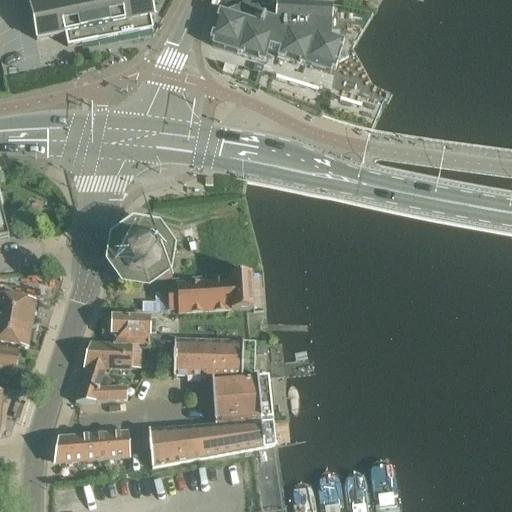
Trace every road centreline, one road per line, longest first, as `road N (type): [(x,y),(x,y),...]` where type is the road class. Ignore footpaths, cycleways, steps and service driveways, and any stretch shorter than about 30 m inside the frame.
road 1 (secondary): [(511,217),(131,136)]
road 2 (tertiary): [(34,445),(92,258)]
road 3 (unknown): [(40,423),(203,413)]
road 4 (unclassified): [(131,136),(191,12)]
road 5 (secondary): [(131,136),(0,137)]
road 6 (tertiary): [(92,258),(104,198),(131,136)]
